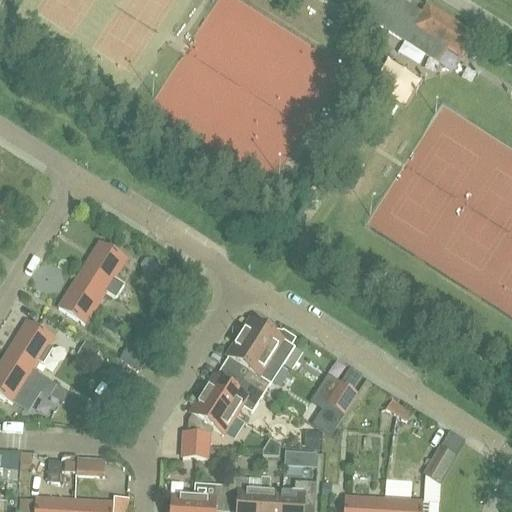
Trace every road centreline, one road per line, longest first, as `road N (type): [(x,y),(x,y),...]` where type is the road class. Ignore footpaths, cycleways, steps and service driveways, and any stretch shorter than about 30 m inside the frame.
road 1 (residential): [(503,446),(244,280)]
road 2 (residential): [(244,280),(81,177)]
road 3 (residential): [(147,446),(244,280)]
road 4 (residential): [(0,306),(81,177)]
road 5 (residential): [(147,446),(0,438)]
